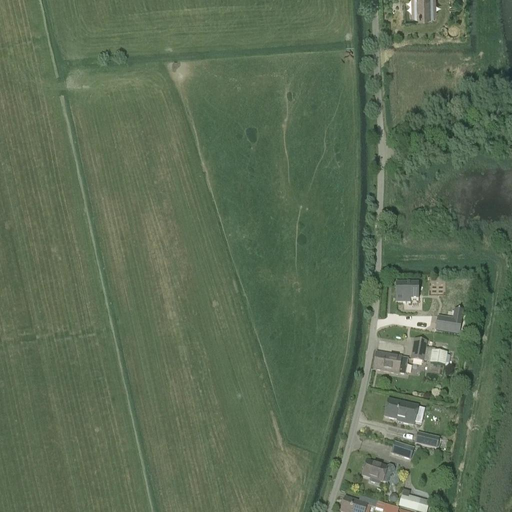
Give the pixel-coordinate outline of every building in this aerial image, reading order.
[(433,0),(416,0),(417,3),(413,3),(413,13),(418,13),(418,14),(421,14),(421,13),(430,13),(430,3),(434,3),(433,0)] [(395,285),(395,304),(410,304),(410,301),(418,301),(418,285),(395,285)] [(459,336),(463,312),(454,311),(452,321),(437,318),(435,332),(459,336)] [(411,360),(424,363),(428,343),(414,341),(411,360)] [(431,351),(429,364),(445,367),(447,354),(431,351)] [(405,376),(408,360),(376,354),(374,371),(405,376)] [(418,408),(388,401),(384,419),(402,423),(401,424),(413,427),(418,408)] [(415,445),(437,450),(439,440),(418,435),(415,445)] [(391,455),(410,462),(414,450),(395,443),(391,455)] [(367,462),(362,477),(371,479),(369,483),(379,486),(380,482),(382,483),(383,483),(387,484),(390,476),(394,474),(395,471),(393,468),(390,467),(387,468),(386,469),(367,462)] [(398,508),(412,511),(427,511),(430,503),(409,497),(409,495),(402,493),(398,508)] [(365,511),(367,507),(375,509),(377,503),(360,498),(359,503),(345,499),(340,511),(365,511)]
